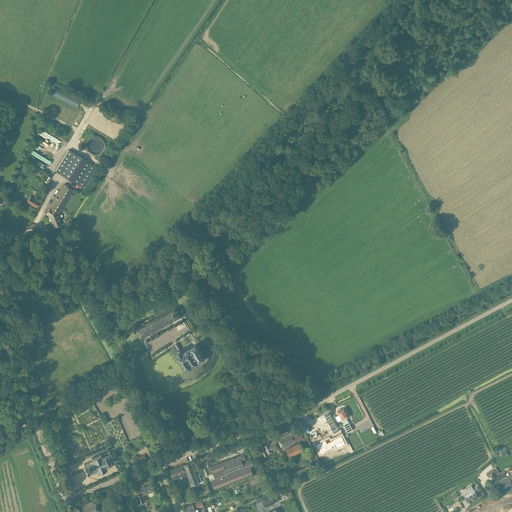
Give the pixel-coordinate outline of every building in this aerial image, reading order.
[(78,107),(81,100),(53,89),(51,95),(78,107)] [(86,146),(87,148),(88,150),(89,151),(90,153),(92,154),(94,154),(96,154),(98,154),(99,154),(101,153),(102,151),(104,150),(104,148),(105,146),(105,144),(104,142),(103,140),(102,139),(101,138),(99,137),(97,136),(95,136),(93,136),(92,137),(90,138),(89,139),(87,141),(87,142),(86,144),(86,146)] [(40,150),(42,147),(37,143),(34,148),(40,152),(40,150)] [(68,149),(55,171),(82,188),(95,166),(68,149)] [(64,184),(46,214),(49,216),(51,221),(52,224),(54,223),(56,227),(61,224),(60,221),(61,221),(58,214),(73,189),(64,184)] [(30,196),(27,202),(36,208),(40,202),(30,196)] [(181,317),(175,307),(136,329),(141,339),(181,317)] [(204,358),(196,344),(190,347),(182,352),(180,349),(178,350),(176,351),(178,355),(176,356),(186,371),(199,362),(204,358)] [(340,416),(342,420),(341,420),(345,427),(344,428),(347,433),(352,430),(346,417),(348,416),(344,408),(338,411),(340,416)] [(296,442),(302,439),(297,429),(291,432),(290,432),(279,437),(279,439),(278,441),(281,447),(283,447),(284,448),(296,442)] [(329,439),(316,445),(320,454),(333,448),(332,446),(335,445),(337,448),(345,444),(341,435),(333,440),(330,442),(329,439)] [(274,440),(259,447),(264,456),(278,449),(274,440)] [(286,448),(290,457),(305,450),(301,441),(286,448)] [(145,446),(150,458),(155,456),(153,452),(149,444),(145,446)] [(84,464),(85,467),(84,467),(84,468),(85,471),(86,472),(86,471),(88,474),(96,470),(97,473),(107,469),(107,468),(109,467),(108,466),(109,465),(108,464),(114,461),(111,453),(110,454),(109,452),(101,455),(101,454),(91,458),(92,461),(84,464)] [(243,453),(218,464),(209,467),(212,474),(213,474),(215,480),(211,481),(214,489),(253,474),(250,467),(254,466),(251,459),(246,460),(243,453)] [(191,462),(188,463),(184,465),(188,475),(191,485),(199,482),(202,481),(199,473),(196,474),(194,470),(197,469),(195,462),(192,463),(191,462)] [(296,471),(298,475),(299,477),(313,470),(311,464),(296,471)] [(184,465),(178,467),(171,470),(175,481),(177,480),(179,486),(183,484),(181,478),(188,475),(184,465)] [(491,480),(498,475),(493,469),(486,474),(491,480)] [(511,483),(510,480),(509,477),(500,482),(503,488),(504,489),(511,484),(511,483)] [(152,484),(141,487),(141,488),(144,495),(154,491),(154,488),(152,484)] [(468,493),(465,496),(469,503),(478,497),(471,485),(465,489),(468,493)] [(140,505),(146,503),(145,501),(142,493),(136,495),(140,505)] [(272,497),(263,501),(265,507),(274,503),(272,497)] [(96,511),(92,501),(74,508),(75,511),(96,511)] [(188,506),(180,508),(181,511),(185,511),(195,509),(204,507),(202,502),(194,504),(188,506)]
